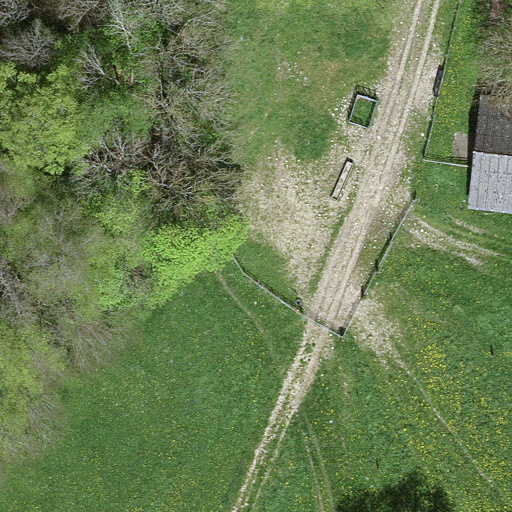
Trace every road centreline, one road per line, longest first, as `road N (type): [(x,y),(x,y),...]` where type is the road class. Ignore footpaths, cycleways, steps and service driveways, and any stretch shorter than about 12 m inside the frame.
road 1 (track): [(417,0),(392,113),(292,376)]
road 2 (track): [(292,376),(236,511)]
